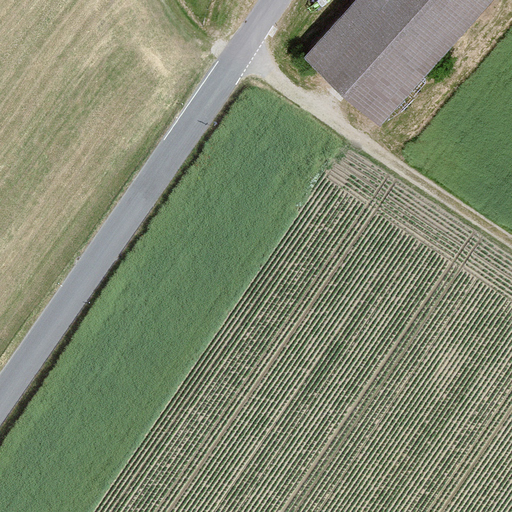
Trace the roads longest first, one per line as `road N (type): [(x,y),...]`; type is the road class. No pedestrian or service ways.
road 1 (tertiary): [(0,400),(276,0)]
road 2 (track): [(239,53),(511,244)]
